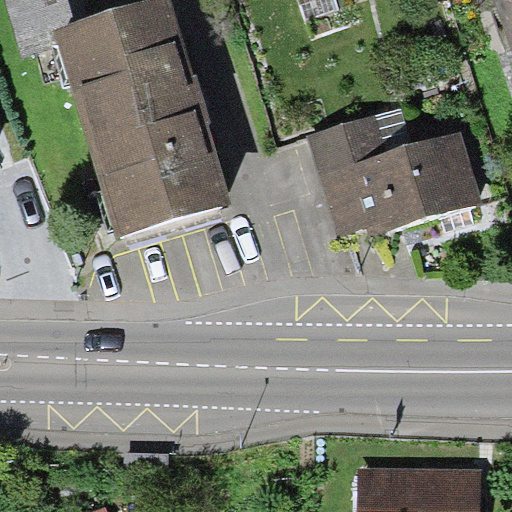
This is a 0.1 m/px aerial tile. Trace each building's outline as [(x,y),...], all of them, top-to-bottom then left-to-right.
[(59,49),(54,36),(98,22),(91,0),(2,0),(22,60),(59,49)] [(511,0),(494,0),(511,53),(511,0)] [(54,36),(59,49),(119,249),(234,214),(202,110),(169,1),(98,22),(54,36)] [(310,141),(338,237),(363,230),(366,239),(392,231),(483,205),(463,140),(387,162),(375,122),(310,141)] [(169,456),(125,457),(126,481),(170,480),(169,456)] [(479,511),(480,470),(356,470),(355,511),(479,511)]
